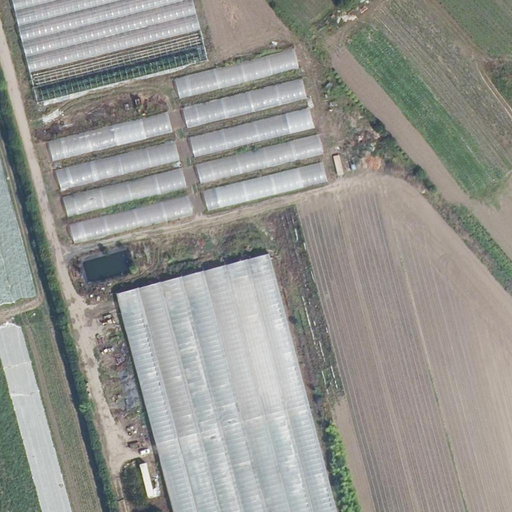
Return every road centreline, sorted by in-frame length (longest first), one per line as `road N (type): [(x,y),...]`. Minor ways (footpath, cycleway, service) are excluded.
road 1 (track): [(122,511),(0,44)]
road 2 (track): [(56,258),(386,174)]
road 3 (track): [(21,127),(163,91),(201,221)]
road 4 (track): [(428,0),(477,52),(511,130)]
